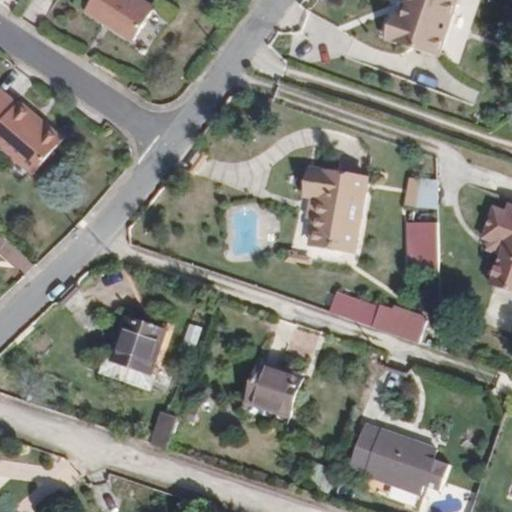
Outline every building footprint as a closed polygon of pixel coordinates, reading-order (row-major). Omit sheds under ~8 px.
[(160,9),(144,0),(98,0),(90,14),(139,44),(160,9)] [(408,20),(415,0),(409,0),(405,13),(400,12),(391,38),(396,39),(401,24),(408,20)] [(443,56),(462,0),(415,0),(408,20),(401,24),(396,39),(443,56)] [(67,135),(23,97),(21,100),(1,83),(0,84),(0,136),(37,169),(67,135)] [(363,253),(374,183),(323,174),(318,199),(326,200),(322,223),(319,245),(363,253)] [(429,210),(429,181),(422,178),(416,209),(429,210)] [(447,210),(447,181),(429,181),(429,210),(447,210)] [(322,223),(326,200),(318,199),(315,221),(322,223)] [(511,209),(503,207),(492,237),(499,240),(511,245),(511,249),(510,255),(499,283),(511,288),(511,209)] [(420,267),(447,267),(447,219),(420,219),(420,267)] [(510,255),(511,249),(511,245),(499,240),(495,249),(510,255)] [(379,325),(426,342),(434,319),(387,303),(379,325)] [(159,380),(173,336),(132,322),(118,366),(159,380)] [(164,381),(159,380),(118,366),(113,365),(108,379),(159,396),(164,381)] [(319,421),(331,384),(289,371),(277,408),(319,421)] [(176,448),(188,417),(175,413),(165,444),(176,448)] [(443,456),(436,453),(439,446),(393,430),(392,433),(376,427),(362,469),(433,493),(437,484),(453,490),(463,462),(443,456)] [(443,456),(446,448),(439,446),(436,453),(443,456)] [(307,488),(330,495),(338,472),(315,464),(307,488)]
